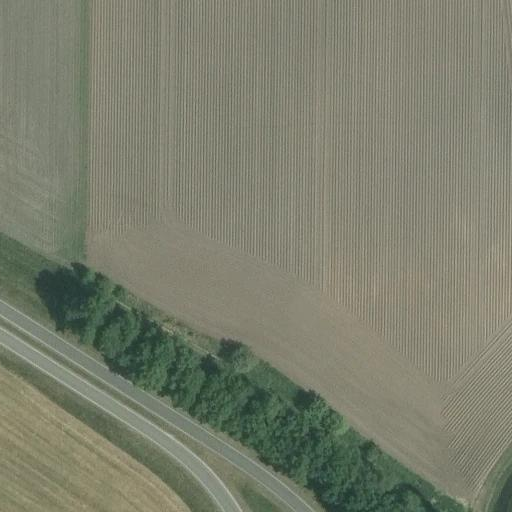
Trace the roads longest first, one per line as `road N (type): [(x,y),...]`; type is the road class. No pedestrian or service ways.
road 1 (primary): [(299,511),(142,397),(0,308)]
road 2 (primary): [(0,336),(174,449),(231,511)]
